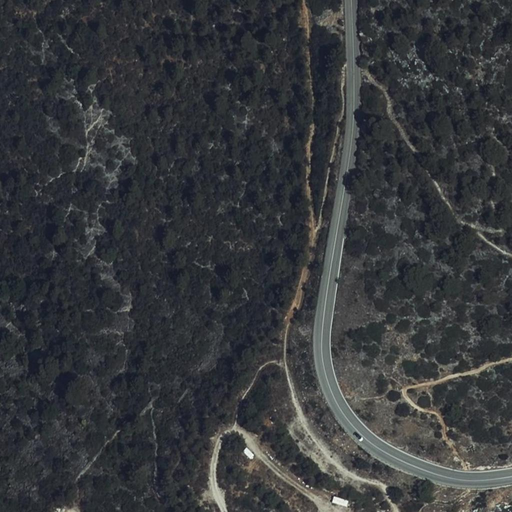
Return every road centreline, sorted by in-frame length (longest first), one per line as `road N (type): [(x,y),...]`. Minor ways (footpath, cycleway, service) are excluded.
road 1 (tertiary): [(511,474),(449,476),(397,460),(358,433),(324,378),(322,321),(354,113),(351,0)]
road 2 (track): [(222,511),(212,477),(216,453),(264,366),(284,364)]
